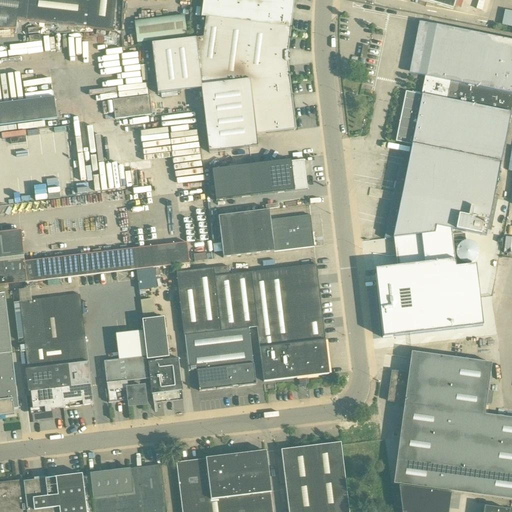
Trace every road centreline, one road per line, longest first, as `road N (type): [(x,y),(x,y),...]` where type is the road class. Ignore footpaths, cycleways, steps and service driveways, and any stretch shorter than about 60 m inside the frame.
road 1 (unclassified): [(0,453),(336,411),(351,402),(360,368),(323,0)]
road 2 (unknown): [(324,0),(390,22),(403,48),(377,132),(363,149),(336,158)]
road 3 (unknown): [(194,429),(155,204)]
